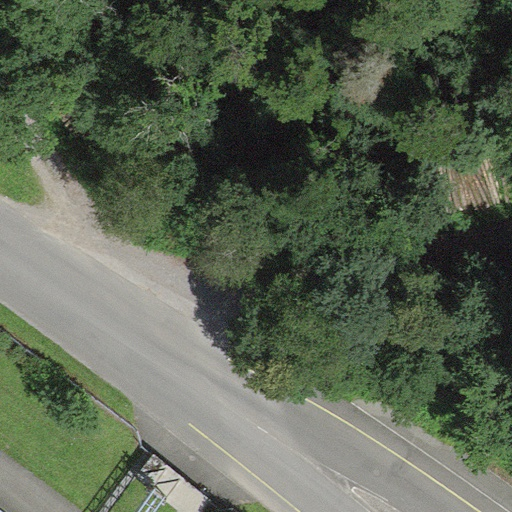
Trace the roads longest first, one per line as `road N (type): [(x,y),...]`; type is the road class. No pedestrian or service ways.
road 1 (track): [(511,245),(211,302),(149,351)]
road 2 (unclassified): [(437,511),(149,351)]
road 3 (unclassified): [(149,351),(339,511)]
road 4 (track): [(0,86),(78,213),(86,259),(76,300)]
road 5 (unclassified): [(149,351),(0,250)]
